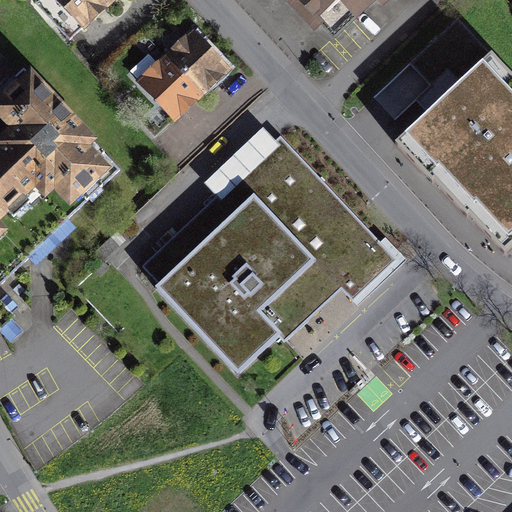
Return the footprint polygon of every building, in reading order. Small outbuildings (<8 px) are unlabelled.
[(39,0),(35,4),(70,41),(81,29),(84,32),(118,0),(39,0)] [(282,0),(315,33),(320,27),(334,41),(375,3),(383,9),(392,0),(282,0)] [(194,29),(123,96),(158,131),(171,120),(175,125),(231,71),(194,29)] [(511,61),(491,40),(384,141),(505,266),(511,258),(511,61)] [(0,330),(14,317),(0,300),(0,286),(121,170),(95,143),(98,140),(31,70),(28,72),(25,68),(0,91),(0,330)] [(281,137),(142,268),(157,285),(155,288),(239,377),(274,342),(279,337),(284,344),(342,291),(353,302),(394,260),(281,137)]
